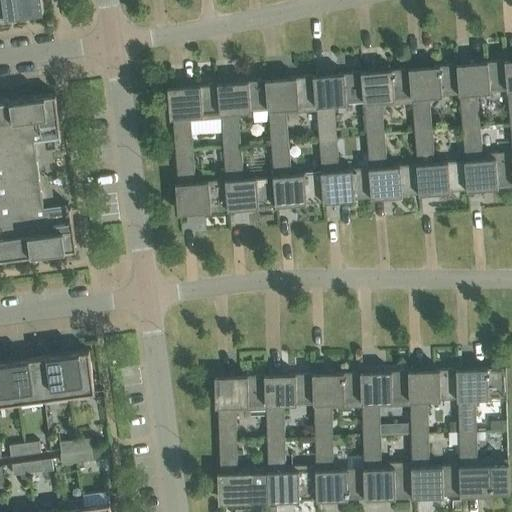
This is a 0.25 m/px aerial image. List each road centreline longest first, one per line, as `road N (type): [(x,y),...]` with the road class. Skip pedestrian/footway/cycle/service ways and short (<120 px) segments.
road 1 (residential): [(148,293),(287,278),(511,279)]
road 2 (residential): [(119,44),(148,293)]
road 3 (residential): [(119,44),(343,0)]
road 4 (residential): [(148,293),(176,511)]
road 5 (residential): [(0,314),(148,293)]
road 6 (residential): [(0,60),(119,44)]
